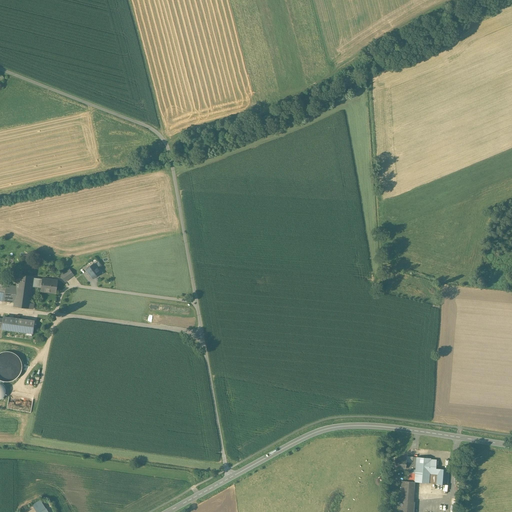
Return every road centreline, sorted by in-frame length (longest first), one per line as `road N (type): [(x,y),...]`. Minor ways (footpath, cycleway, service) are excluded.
road 1 (unclassified): [(230,479),(164,141),(144,125),(0,70)]
road 2 (tertiary): [(511,445),(338,427),(230,479)]
road 3 (track): [(126,0),(160,136)]
